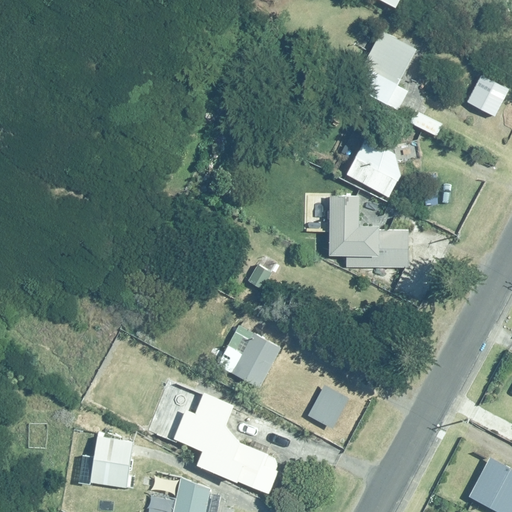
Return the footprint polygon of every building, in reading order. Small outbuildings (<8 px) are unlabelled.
[(378,0),(393,8),(397,0),(378,0)] [(419,48),(380,26),(349,81),(397,109),(410,88),(399,82),(419,48)] [(402,176),(394,149),(365,134),(343,175),(390,200),(402,176)] [(357,195),(327,194),(326,253),(345,253),(345,268),(405,269),(406,226),(380,226),(380,218),(357,218),(357,195)] [(271,272),(256,262),(246,279),(261,289),(271,272)] [(281,345),(237,323),(216,363),(259,386),(281,345)] [(351,395),(325,380),(305,415),(331,430),(351,395)] [(278,471),(275,456),(267,452),(270,444),(226,424),(235,402),(202,389),(190,415),(181,410),(169,438),(199,451),(195,461),(268,494),(278,471)] [(133,438),(95,433),(89,480),(127,485),(133,438)] [(511,511),(511,466),(488,454),(466,495),(497,511),(511,511)] [(210,488),(210,486),(179,478),(174,498),(162,495),(158,511),(215,511),(221,490),(210,488)]
